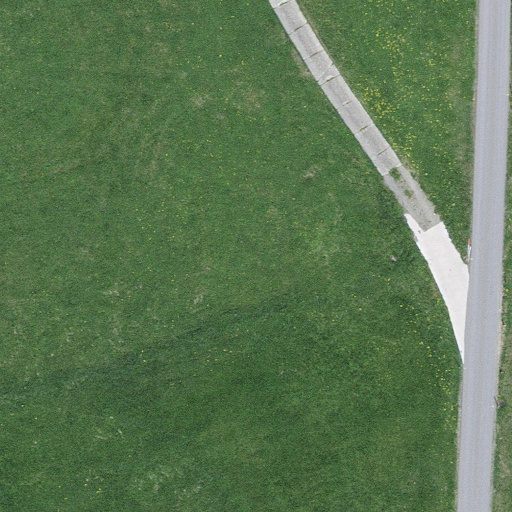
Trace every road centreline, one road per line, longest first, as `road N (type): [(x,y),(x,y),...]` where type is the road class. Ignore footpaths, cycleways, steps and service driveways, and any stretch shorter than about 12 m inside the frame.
road 1 (unclassified): [(489,0),(481,511)]
road 2 (track): [(482,361),(415,199),(310,70),(275,0)]
